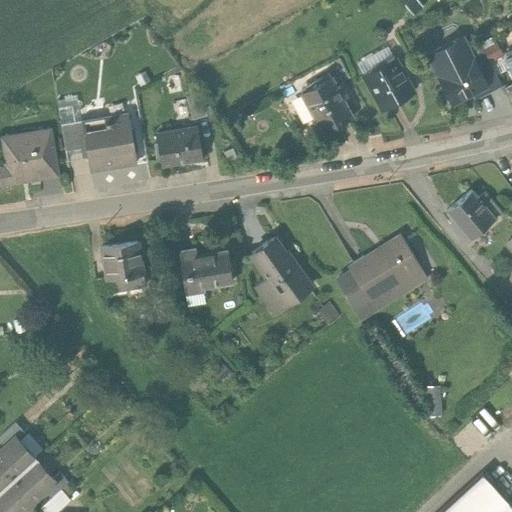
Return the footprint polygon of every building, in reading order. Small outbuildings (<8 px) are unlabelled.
[(478,68),(463,38),(442,49),(444,53),(430,60),(452,105),(472,94),(487,86),(478,68)] [(511,50),(506,53),(503,63),(506,69),(511,70),(511,50)] [(413,91),(395,57),(365,74),(383,107),(413,91)] [(489,62),(478,68),(487,86),(472,94),(475,100),(501,86),(489,62)] [(339,85),(335,86),(328,73),(313,82),(315,86),(301,94),(322,130),(351,114),(341,97),(344,95),(339,85)] [(126,112),(102,116),(103,123),(81,127),(85,146),(89,172),(135,164),(126,112)] [(80,120),(60,123),(64,150),(85,146),(81,127),(80,120)] [(195,128),(155,135),(160,166),(200,159),(195,128)] [(48,130),(18,135),(19,141),(2,144),(6,167),(0,168),(0,183),(56,174),(48,130)] [(477,197),(494,218),(501,213),(484,191),(477,197)] [(470,193),(446,213),(453,221),(449,224),(465,243),(492,220),(470,193)] [(399,235),(347,265),(349,269),(335,277),(359,318),(425,279),(399,235)] [(511,256),(511,235),(501,245),(511,256)] [(307,285),(272,238),(251,253),(267,275),(254,285),(268,303),(279,295),(284,302),(307,285)] [(135,242),(100,247),(105,280),(141,274),(135,242)] [(225,251),(193,256),(192,249),(176,252),(183,294),(201,291),(200,287),(230,283),(225,251)] [(328,303),(317,311),(326,323),(337,315),(328,303)] [(231,373),(219,361),(205,375),(217,386),(231,373)] [(87,373),(81,366),(68,377),(74,384),(87,373)] [(90,383),(76,395),(89,410),(103,398),(90,383)] [(440,417),(439,386),(424,387),(425,418),(440,417)] [(0,436),(0,445),(3,449),(17,437),(18,438),(24,433),(15,423),(0,436)] [(3,449),(0,451),(0,489),(31,461),(14,442),(18,438),(17,437),(3,449)] [(100,449),(96,444),(87,452),(92,457),(100,449)] [(31,461),(0,489),(0,507),(4,511),(15,511),(40,490),(53,478),(53,477),(49,481),(31,461)] [(59,473),(53,478),(40,490),(49,499),(59,490),(67,483),(59,473)] [(511,511),(511,505),(482,473),(438,511),(511,511)] [(49,499),(40,507),(44,511),(58,511),(70,501),(59,490),(49,499)]
